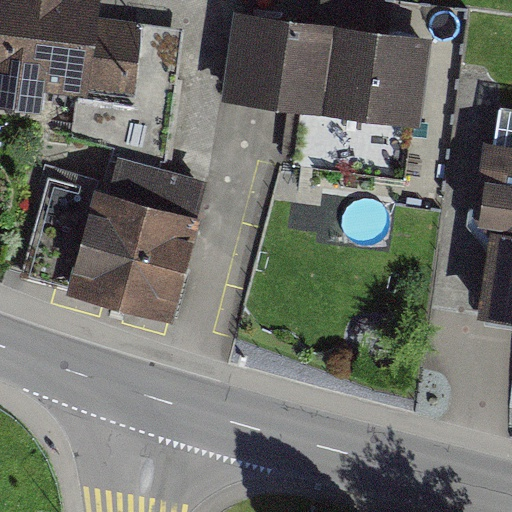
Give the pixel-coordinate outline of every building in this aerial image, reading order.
[(115,0),(0,0),(0,104),(70,109),(71,95),(109,98),(115,0)] [(431,38),(241,13),(228,108),(418,134),(431,38)] [(495,224),(495,228),(511,230),(511,143),(486,139),(479,186),(486,187),(481,221),(495,224)] [(120,192),(61,175),(32,274),(170,314),(209,182),(129,159),(120,192)] [(511,230),(495,228),(480,314),(511,319),(511,230)]
